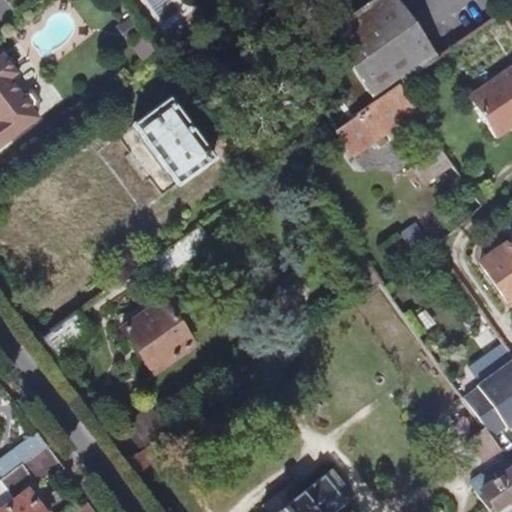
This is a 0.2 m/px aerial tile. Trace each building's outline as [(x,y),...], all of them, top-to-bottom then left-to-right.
[(439,59),(398,0),(371,0),(327,33),(326,34),(349,66),(349,65),(376,102),(397,87),(398,86),(399,87),(439,59)] [(36,108),(36,100),(30,93),(23,91),(19,95),(8,80),(15,74),(1,55),(0,56),(0,146),(37,119),(31,110),(36,108)] [(376,102),(349,65),(349,66),(323,83),(349,120),(376,102)] [(495,139),(511,127),(511,67),(467,98),(495,139)] [(352,155),(415,112),(397,87),(376,102),(349,120),(335,130),(352,155)] [(213,159),(169,99),(132,125),(177,185),(213,159)] [(424,184),(452,165),(440,148),(412,167),(424,184)] [(424,184),(412,167),(405,172),(417,189),(424,184)] [(159,280),(198,254),(193,246),(206,238),(199,228),(171,246),(170,245),(147,262),(159,280)] [(511,244),(509,247),(508,244),(480,264),(508,304),(511,301),(511,244)] [(193,344),(163,302),(122,330),(152,372),(193,344)] [(48,348),(65,335),(58,325),(41,338),(48,348)] [(511,425),(511,359),(476,386),(477,387),(463,398),(484,429),(491,438),(507,427),(508,429),(511,425)] [(499,449),(491,438),(484,429),(468,440),(482,461),(499,449)] [(140,472),(165,454),(155,441),(130,458),(140,472)] [(46,446),(0,479),(0,511),(42,511),(28,493),(35,484),(38,488),(63,469),(46,446)] [(490,511),(491,511),(511,497),(511,468),(505,459),(469,485),(489,511),(490,511)] [(334,511),(345,504),(323,476),(278,511),(334,511)]
